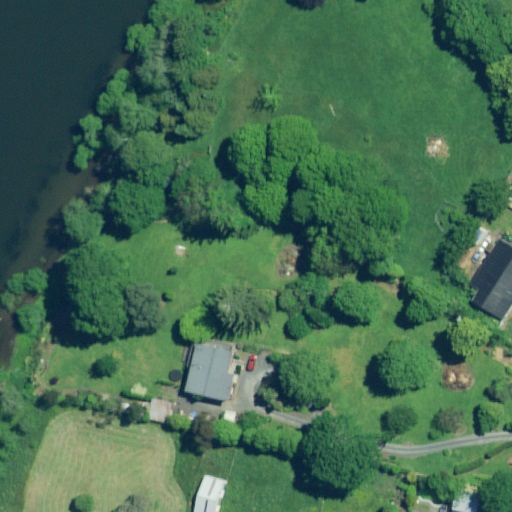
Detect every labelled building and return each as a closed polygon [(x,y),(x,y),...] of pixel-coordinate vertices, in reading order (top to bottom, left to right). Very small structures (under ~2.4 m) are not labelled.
[(485,251),(491,254),(465,296),(473,301),(504,320),(511,307),(511,246),(503,241),(495,236),(485,251)] [(232,351),(233,348),(226,346),(225,350),(204,344),(196,342),(189,368),(197,370),(191,392),(232,403),(245,355),(232,351)] [(176,404),(156,399),(151,419),(171,424),(176,404)] [(255,422),(241,417),(239,426),(252,430),(255,422)] [(222,511),(225,503),(221,502),(225,490),(228,491),(231,481),(209,475),(199,511),(222,511)] [(480,511),(483,498),(457,493),(454,511),(453,511),(480,511)]
